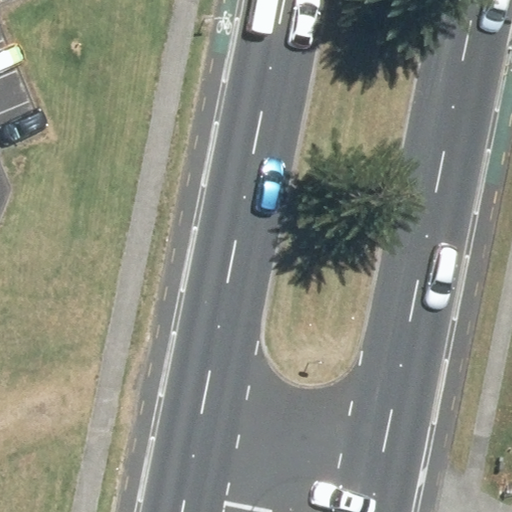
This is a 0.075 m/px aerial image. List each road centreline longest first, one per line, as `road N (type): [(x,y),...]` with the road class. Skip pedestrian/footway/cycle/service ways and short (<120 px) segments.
road 1 (secondary): [(182,511),(285,0)]
road 2 (secondary): [(476,0),(376,511)]
